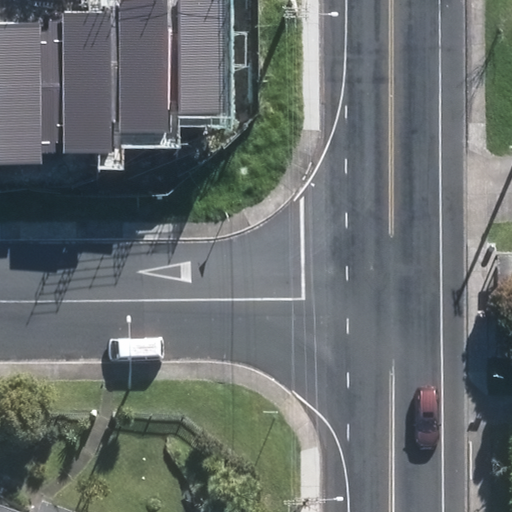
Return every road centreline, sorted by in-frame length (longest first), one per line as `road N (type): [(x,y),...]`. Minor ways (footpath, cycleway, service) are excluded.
road 1 (residential): [(0,305),(389,306)]
road 2 (secondary): [(389,0),(389,306)]
road 3 (secondary): [(389,306),(391,511)]
